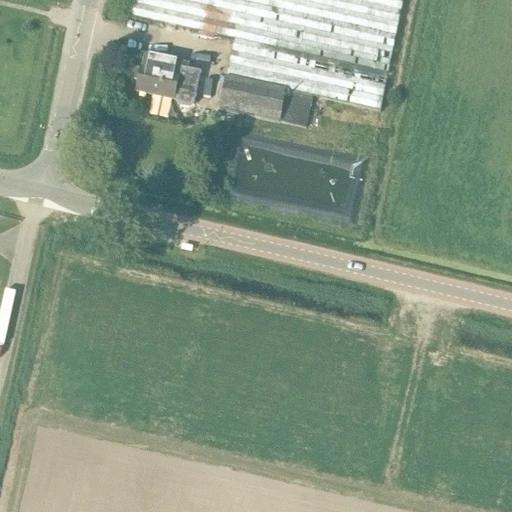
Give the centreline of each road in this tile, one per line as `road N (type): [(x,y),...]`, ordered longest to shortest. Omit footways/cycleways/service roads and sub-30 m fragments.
road 1 (tertiary): [(511,305),(44,192)]
road 2 (unclassified): [(44,192),(86,0)]
